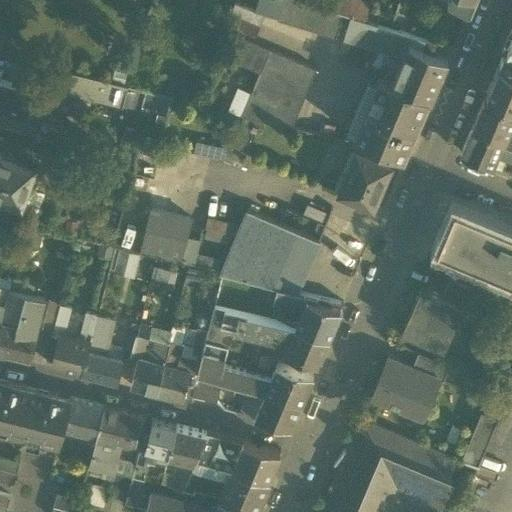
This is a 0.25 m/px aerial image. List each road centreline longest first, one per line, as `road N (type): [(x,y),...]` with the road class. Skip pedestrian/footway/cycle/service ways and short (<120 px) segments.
road 1 (residential): [(0,362),(313,441)]
road 2 (residential): [(313,441),(443,166)]
road 3 (residential): [(443,166),(509,0)]
